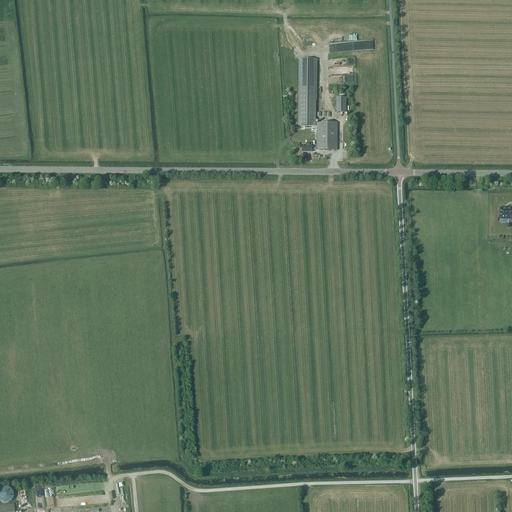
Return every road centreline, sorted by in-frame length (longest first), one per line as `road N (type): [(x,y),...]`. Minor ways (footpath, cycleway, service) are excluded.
road 1 (tertiary): [(398,172),(0,169)]
road 2 (unclassified): [(417,511),(398,172)]
road 3 (track): [(176,460),(201,477),(414,468)]
road 4 (unclassified): [(398,172),(389,0)]
road 5 (track): [(108,477),(101,461),(0,472)]
